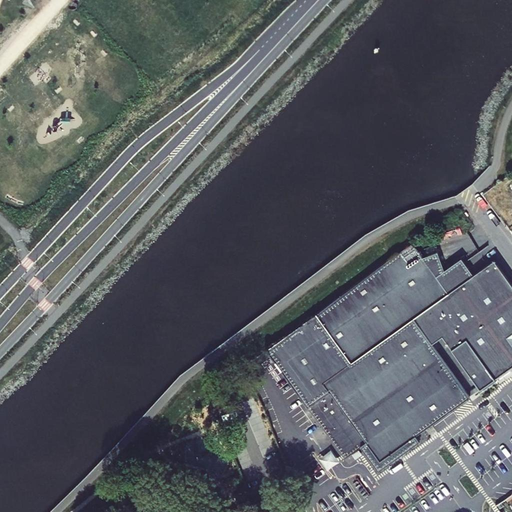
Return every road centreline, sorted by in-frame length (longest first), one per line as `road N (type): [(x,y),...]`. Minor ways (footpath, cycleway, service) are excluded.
road 1 (residential): [(316,0),(155,131),(0,293)]
road 2 (tertiary): [(0,354),(166,173),(194,130)]
road 3 (tertiary): [(194,130),(0,323)]
road 4 (tertiary): [(194,130),(318,0)]
